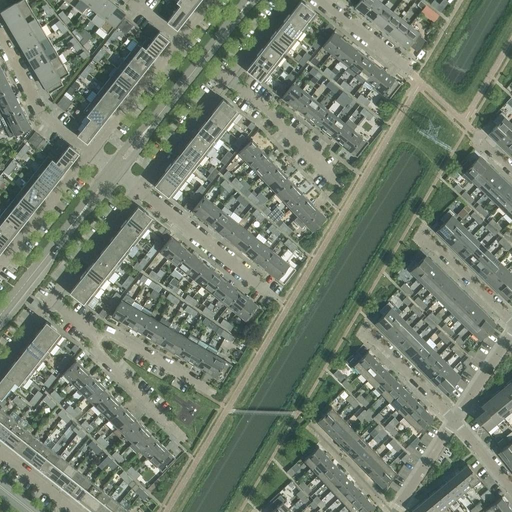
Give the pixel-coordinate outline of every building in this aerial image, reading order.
[(1,12),(7,22),(31,8),(25,0),(22,0),(15,4),(15,3),(1,12)] [(79,0),(73,7),(82,14),(93,0),(79,0)] [(93,0),(82,14),(90,21),(106,0),(93,0)] [(108,0),(106,0),(90,21),(99,27),(116,6),(108,0)] [(197,3),(193,0),(175,0),(181,4),(190,11),(197,3)] [(355,6),(364,14),(375,0),(360,0),(356,6),(355,6)] [(376,0),(375,0),(364,14),(373,20),(384,6),(376,0)] [(434,0),(430,5),(440,12),(448,2),(445,0),(442,0),(439,5),(434,0)] [(301,1),(294,10),(311,23),(318,14),(301,1)] [(426,5),(421,1),(417,5),(422,9),(426,5)] [(41,7),(45,12),(50,9),(46,3),(41,7)] [(181,4),(167,21),(177,29),(190,11),(181,4)] [(439,16),(426,5),(421,11),(434,22),(439,16)] [(116,6),(99,27),(108,34),(115,26),(125,13),(116,6)] [(384,6),(373,20),(381,27),(393,13),(384,6)] [(31,8),(7,22),(12,32),(36,18),(31,8)] [(50,9),(45,12),(50,17),(54,14),(50,9)] [(294,10),(287,18),(304,32),(311,23),(294,10)] [(58,14),(62,19),(67,16),(62,11),(58,14)] [(393,13),(381,27),(390,34),(401,19),(393,13)] [(67,16),(62,19),(66,25),(71,21),(67,16)] [(36,18),(12,32),(18,41),(42,27),(36,18)] [(126,34),(133,25),(125,18),(118,27),(126,34)] [(287,18),(280,27),(297,40),(304,32),(287,18)] [(401,19),(390,34),(398,40),(410,26),(401,19)] [(55,24),(59,29),(63,26),(59,20),(55,24)] [(334,27),(329,23),(325,29),(330,32),(334,27)] [(63,26),(59,29),(63,34),(67,31),(63,26)] [(410,26),(398,40),(407,48),(408,47),(407,47),(408,46),(410,47),(411,46),(410,46),(416,51),(417,51),(416,51),(417,50),(418,49),(419,48),(420,48),(421,46),(422,45),(423,44),(424,42),(424,41),(425,40),(425,41),(425,40),(420,37),(421,36),(418,33),(410,26)] [(42,27),(18,41),(23,50),(47,36),(42,27)] [(280,27),(274,35),(291,48),(297,40),(280,27)] [(72,32),(76,37),(80,33),(76,28),(72,32)] [(115,31),(111,36),(116,40),(120,35),(115,31)] [(168,39),(159,32),(152,40),(148,37),(142,46),(146,49),(145,49),(154,57),(168,39)] [(323,46),(332,53),(343,39),(334,32),(323,46)] [(80,33),(76,37),(80,42),(84,39),(80,33)] [(274,35),(267,44),(284,57),(291,48),(274,35)] [(47,36),(23,50),(29,59),(53,45),(47,36)] [(116,40),(111,36),(107,41),(112,45),(116,40)] [(320,36),(315,41),(320,44),(324,39),(320,36)] [(69,41),(73,46),(77,43),(73,38),(69,41)] [(343,39),(332,53),(340,60),(352,45),(343,39)] [(320,44),(315,41),(311,46),(316,49),(320,44)] [(87,42),(83,45),(83,46),(87,51),(91,47),(87,42)] [(77,43),(73,46),(77,51),(81,48),(77,43)] [(146,49),(142,46),(138,43),(131,52),(148,65),(154,57),(145,49),(146,49)] [(267,44),(260,52),(277,66),(284,57),(267,44)] [(53,45),(29,59),(34,69),(58,55),(53,45)] [(352,45),(340,60),(348,67),(360,52),(352,45)] [(101,48),(97,53),(102,57),(106,51),(101,48)] [(84,51),(80,55),(84,60),(88,56),(84,51)] [(131,52),(124,60),(141,74),(148,65),(131,52)] [(260,52),(254,61),(270,74),(277,66),(260,52)] [(306,52),(302,58),(307,61),(311,56),(306,52)] [(360,52),(348,67),(357,73),(369,59),(360,52)] [(102,57),(97,53),(93,58),(98,62),(102,57)] [(298,54),(294,59),(298,62),(299,62),(302,58),(298,54)] [(58,55),(34,69),(40,78),(64,64),(58,55)] [(319,61),(314,58),(314,57),(310,62),(315,66),(319,61)] [(307,61),(302,58),(299,62),(298,62),(298,63),(303,66),(307,61)] [(369,59),(357,73),(365,80),(377,65),(369,59)] [(124,60),(117,69),(134,82),(141,74),(124,60)] [(270,74),(254,61),(247,69),(263,83),(270,74)] [(64,64),(40,78),(49,94),(63,85),(60,79),(69,74),(64,64)] [(88,65),(84,70),(89,74),(93,69),(88,65)] [(377,65),(365,80),(374,87),(385,72),(377,65)] [(115,67),(108,75),(111,77),(128,91),(134,82),(117,69),(115,67)] [(323,72),(327,76),(331,71),(327,67),(323,72)] [(309,72),(313,76),(317,71),(313,68),(309,72)] [(293,69),(289,74),(293,78),(297,73),(293,69)] [(89,74),(84,70),(80,75),(85,79),(89,74)] [(317,71),(313,76),(318,80),(322,75),(317,71)] [(331,71),(327,76),(332,80),(336,75),(331,71)] [(385,72),(374,87),(389,99),(401,84),(385,72)] [(293,78),(289,74),(285,80),(289,83),(293,78)] [(111,77),(104,86),(121,99),(128,91),(111,77)] [(6,78),(0,81),(0,93),(11,88),(6,78)] [(326,86),(330,90),(334,85),(330,81),(326,86)] [(340,86),(344,89),(348,85),(343,81),(340,86)] [(75,82),(70,87),(75,91),(79,86),(75,82)] [(282,98),(291,105),(302,90),(294,83),(282,98)] [(334,85),(330,90),(335,93),(339,89),(334,85)] [(348,85),(344,89),(349,93),(353,88),(348,85)] [(104,86),(97,94),(114,108),(121,99),(104,86)] [(75,91),(70,87),(66,92),(71,96),(75,91)] [(279,87),(275,92),(280,96),(284,90),(279,87)] [(11,88),(0,93),(0,105),(16,98),(11,88)] [(302,90),(291,105),(299,111),(311,97),(302,90)] [(97,94),(90,103),(107,116),(114,108),(97,94)] [(357,99),(362,103),(365,98),(360,94),(357,99)] [(56,105),(65,111),(72,102),(64,95),(56,105)] [(343,99),(347,103),(351,98),(346,95),(343,99)] [(311,97),(299,111),(308,118),(319,103),(311,97)] [(16,98),(0,105),(0,117),(0,118),(5,115),(21,107),(16,98)] [(351,98),(347,103),(352,107),(356,102),(351,98)] [(365,98),(362,103),(366,107),(370,102),(365,98)] [(223,99),(216,108),(233,122),(240,113),(223,99)] [(107,116),(90,103),(83,112),(91,118),(91,117),(101,125),(107,116)] [(319,103),(308,118),(316,125),(328,110),(319,103)] [(21,107),(5,115),(0,118),(5,127),(10,125),(26,117),(21,107)] [(216,108),(209,117),(226,130),(233,122),(216,108)] [(360,113),(365,117),(368,112),(363,108),(360,113)] [(328,110),(316,125),(325,132),(336,117),(328,110)] [(368,112),(365,117),(369,120),(373,116),(368,112)] [(489,133),(497,140),(511,125),(504,118),(506,116),(501,112),(492,121),(497,125),(489,133)] [(26,117),(10,125),(5,127),(10,137),(31,127),(26,117)] [(91,117),(91,118),(78,135),(87,142),(101,125),(91,117)] [(209,117),(202,125),(219,139),(226,130),(209,117)] [(336,117),(325,132),(333,138),(345,123),(336,117)] [(256,126),(251,122),(247,127),(252,131),(256,126)] [(345,123),(333,138),(342,145),(353,130),(345,123)] [(202,125),(196,134),(213,147),(219,139),(202,125)] [(511,125),(497,140),(500,143),(498,144),(502,148),(511,137),(511,125)] [(353,130),(342,145),(357,157),(369,142),(353,130)] [(36,148),(44,138),(35,132),(28,141),(36,148)] [(196,134),(189,142),(206,156),(213,147),(196,134)] [(241,134),(237,139),(242,143),(246,138),(241,134)] [(511,137),(502,148),(506,152),(508,150),(511,153),(511,151),(511,137)] [(242,143),(237,139),(233,144),(238,148),(242,143)] [(239,153),(246,161),(260,148),(252,140),(239,153)] [(189,142),(182,151),(199,164),(206,156),(189,142)] [(25,144),(21,149),(26,153),(30,148),(25,144)] [(69,145),(56,162),(55,163),(65,170),(78,153),(69,145)] [(260,148),(246,161),(254,169),(267,156),(260,148)] [(26,153),(21,149),(17,154),(22,158),(26,153)] [(182,151),(175,159),(192,173),(199,164),(182,151)] [(228,151),(224,156),(229,160),(233,155),(228,151)] [(48,156),(41,165),(58,179),(65,170),(55,163),(56,162),(48,156)] [(229,160),(224,156),(220,161),(225,165),(229,160)] [(267,156),(254,169),(261,177),(275,164),(267,156)] [(465,172),(472,179),(486,164),(479,157),(472,165),(467,161),(458,170),(463,174),(465,172)] [(175,159),(169,168),(186,181),(192,173),(175,159)] [(12,161),(8,166),(12,170),(16,165),(12,161)] [(275,164),(261,177),(269,185),(282,172),(275,164)] [(486,164),(472,179),(479,186),(494,169),(490,165),(489,167),(486,164)] [(41,165),(34,174),(51,187),(58,179),(41,165)] [(12,170),(8,166),(4,171),(8,175),(12,170)] [(169,168),(162,176),(179,190),(186,181),(169,168)] [(214,168),(210,173),(215,177),(219,172),(214,168)] [(494,169),(479,186),(486,192),(500,177),(497,174),(498,173),(494,169)] [(227,171),(223,175),(228,179),(232,175),(227,171)] [(282,172),(269,185),(276,193),(290,180),(282,172)] [(215,177),(210,173),(206,178),(211,182),(215,177)] [(34,174),(28,182),(44,195),(51,187),(34,174)] [(179,190),(162,176),(155,185),(172,198),(179,190)] [(500,177),(486,192),(493,199),(508,182),(504,179),(503,180),(500,177)] [(231,182),(235,186),(239,182),(235,178),(231,182)] [(220,184),(225,188),(229,184),(224,180),(220,184)] [(290,180),(276,193),(283,200),(297,187),(290,180)] [(28,182),(21,191),(38,204),(44,195),(28,182)] [(239,182),(235,186),(240,190),(244,186),(239,182)] [(511,185),(508,182),(493,199),(500,206),(511,192),(511,188),(511,186),(511,185)] [(229,184),(225,188),(229,192),(233,188),(229,184)] [(457,184),(454,188),(459,193),(462,189),(457,184)] [(201,185),(197,190),(202,194),(206,189),(201,185)] [(297,187),(283,200),(291,208),(305,195),(297,187)] [(202,194),(197,190),(193,195),(198,199),(202,194)] [(21,191),(14,199),(31,213),(38,204),(21,191)] [(461,195),(466,199),(469,196),(464,191),(461,195)] [(511,192),(500,206),(506,212),(511,206),(511,192)] [(247,197),(251,201),(255,197),(251,193),(247,197)] [(236,199),(240,203),(245,199),(240,195),(236,199)] [(305,195),(291,208),(298,216),(312,203),(305,195)] [(192,211),(201,218),(213,203),(204,196),(192,211)] [(469,196),(466,199),(470,204),(474,200),(469,196)] [(255,197),(251,201),(256,205),(260,201),(255,197)] [(14,199),(7,208),(24,221),(31,213),(14,199)] [(245,199),(240,203),(245,207),(249,203),(245,199)] [(187,202),(183,207),(188,211),(192,206),(187,202)] [(213,203),(201,218),(209,225),(221,210),(213,203)] [(312,203),(298,216),(312,230),(325,218),(312,203)] [(472,209),(466,204),(463,208),(468,213),(472,209)] [(475,208),(480,213),(483,209),(478,204),(475,208)] [(138,206),(131,215),(148,229),(155,220),(138,206)] [(221,210),(209,225),(218,231),(230,217),(232,213),(224,206),(221,210)] [(7,208),(1,216),(17,229),(24,221),(7,208)] [(263,212),(267,216),(271,212),(267,208),(263,212)] [(252,214),(256,218),(260,214),(256,209),(252,214)] [(483,209),(480,213),(484,217),(488,213),(483,209)] [(437,231),(444,238),(459,223),(452,216),(453,214),(449,210),(440,219),(444,223),(437,231)] [(470,215),(475,220),(479,216),(474,211),(470,215)] [(271,212),(267,216),(272,220),(276,216),(271,212)] [(260,214),(256,218),(261,222),(265,218),(260,214)] [(131,215),(124,224),(141,237),(148,229),(131,215)] [(17,229),(1,216),(0,216),(0,230),(1,231),(11,238),(17,229)] [(479,216),(475,220),(480,224),(483,220),(479,216)] [(230,217),(218,231),(226,238),(238,223),(230,217)] [(492,219),(488,223),(493,228),(497,224),(492,219)] [(279,227),(283,231),(287,227),(283,222),(279,227)] [(238,223),(226,238),(235,245),(247,230),(238,223)] [(459,223),(444,238),(447,241),(446,242),(449,246),(465,229),(459,223)] [(493,228),(488,223),(485,227),(489,231),(493,228)] [(124,224),(117,232),(134,246),(141,237),(124,224)] [(268,229),(272,233),(276,228),(272,224),(268,229)] [(497,224),(493,228),(498,232),(501,228),(497,224)] [(287,227),(283,231),(288,235),(292,231),(287,227)] [(276,228),(272,233),(277,237),(281,232),(276,228)] [(493,228),(489,231),(494,236),(498,232),(493,228)] [(171,233),(166,229),(162,234),(167,238),(171,233)] [(465,229),(449,246),(453,250),(455,248),(458,251),(472,236),(465,229)] [(247,230),(235,245),(243,252),(255,237),(247,230)] [(1,231),(0,232),(0,251),(11,238),(1,231)] [(503,235),(507,239),(511,235),(506,231),(503,235)] [(117,232),(111,241),(128,254),(134,246),(117,232)] [(472,236),(458,251),(461,254),(459,255),(463,259),(479,243),(472,236)] [(160,252),(168,259),(180,244),(171,237),(160,252)] [(255,237),(243,252),(252,259),(264,244),(255,237)] [(498,242),(503,246),(506,242),(502,238),(498,242)] [(284,243),(288,248),(292,243),(288,239),(284,243)] [(111,241),(104,249),(121,263),(128,254),(111,241)] [(157,241),(153,246),(157,250),(161,245),(157,241)] [(506,242),(503,246),(508,251),(511,247),(506,242)] [(292,243),(288,248),(293,252),(297,247),(292,243)] [(479,243),(463,259),(467,263),(468,262),(471,265),(486,250),(479,243)] [(180,244),(168,259),(177,265),(189,251),(180,244)] [(264,244),(252,259),(260,265),(272,251),(264,244)] [(157,250),(153,246),(148,251),(153,255),(157,250)] [(104,249),(97,258),(114,271),(121,263),(104,249)] [(486,250),(471,265),(474,268),(473,269),(477,273),(493,256),(486,250)] [(189,251),(177,265),(174,269),(182,276),(185,272),(197,257),(189,251)] [(272,251),(260,265),(269,272),(280,257),(272,251)] [(411,271),(418,278),(433,263),(426,256),(418,264),(414,260),(405,269),(409,273),(411,271)] [(493,256),(477,273),(481,277),(482,275),(485,278),(500,263),(493,256)] [(197,257),(185,272),(194,279),(206,264),(197,257)] [(280,257),(269,272),(284,284),(296,270),(280,257)] [(97,258),(91,266),(107,280),(114,271),(97,258)] [(143,258),(139,263),(144,267),(148,262),(143,258)] [(144,267),(139,263),(135,268),(140,272),(144,267)] [(433,263),(418,278),(425,285),(441,269),(437,265),(436,266),(433,263)] [(500,263),(485,278),(492,285),(507,270),(500,263)] [(206,264),(194,279),(202,286),(214,271),(206,264)] [(91,266),(84,275),(101,288),(107,280),(91,266)] [(441,269),(425,285),(432,292),(447,277),(444,274),(445,272),(441,269)] [(148,275),(153,279),(156,274),(152,270),(148,275)] [(511,275),(507,270),(492,285),(499,292),(511,278),(511,275)] [(214,271),(202,286),(211,293),(223,278),(214,271)] [(156,274),(153,279),(158,282),(161,277),(156,274)] [(84,275),(77,283),(94,297),(101,288),(84,275)] [(130,275),(126,280),(130,284),(134,279),(130,275)] [(143,275),(142,275),(139,280),(144,284),(148,279),(143,275)] [(447,277),(432,292),(439,298),(455,282),(451,278),(450,279),(447,277)] [(223,278),(211,293),(219,299),(231,285),(223,278)] [(511,278),(499,292),(506,299),(509,296),(510,297),(511,295),(511,278)] [(130,284),(126,280),(121,285),(126,289),(130,284)] [(148,286),(153,290),(156,285),(151,281),(148,286)] [(455,282),(439,298),(446,305),(460,290),(457,287),(459,286),(455,282)] [(94,297),(77,283),(70,292),(87,305),(94,297)] [(166,287),(171,291),(174,286),(169,283),(166,287)] [(400,287),(405,292),(409,288),(404,283),(400,287)] [(156,285),(153,290),(158,293),(161,288),(156,285)] [(231,285),(219,299),(228,306),(240,291),(231,285)] [(174,286),(171,291),(176,294),(179,289),(174,286)] [(409,288),(405,292),(409,296),(413,293),(409,288)] [(460,290),(446,305),(452,312),(468,295),(465,292),(463,293),(460,290)] [(240,291),(228,306),(236,313),(248,298),(240,291)] [(116,292),(112,297),(117,301),(121,296),(116,292)] [(166,298),(171,302),(174,297),(169,293),(166,298)] [(184,300),(189,303),(192,298),(187,295),(184,300)] [(468,295),(452,312),(459,319),(474,304),(471,301),(472,299),(468,295)] [(117,301),(112,297),(108,302),(113,306),(117,301)] [(174,297),(171,302),(176,305),(179,300),(174,297)] [(411,302),(406,297),(402,301),(407,306),(411,302)] [(414,301),(419,305),(422,301),(418,297),(414,301)] [(192,298),(189,303),(194,306),(197,301),(192,298)] [(248,298),(236,313),(252,325),(263,310),(248,298)] [(112,316),(122,322),(131,306),(121,300),(112,316)] [(422,301),(419,305),(423,310),(427,306),(422,301)] [(134,302),(131,306),(122,322),(131,328),(143,307),(134,302)] [(376,323),(383,330),(398,315),(391,308),(393,306),(389,302),(379,311),(384,315),(376,323)] [(410,308),(414,313),(418,309),(413,304),(410,308)] [(474,304),(459,319),(466,325),(482,309),(478,305),(477,306),(474,304)] [(184,310),(189,314),(192,309),(187,306),(184,310)] [(143,307),(131,328),(140,333),(150,317),(152,312),(143,307)] [(202,312),(207,315),(210,310),(205,307),(202,312)] [(103,309),(98,315),(103,318),(107,313),(103,309)] [(192,309),(189,314),(194,317),(197,312),(192,309)] [(418,309),(414,313),(419,317),(423,313),(418,309)] [(482,309),(466,325),(473,332),(488,317),(485,314),(486,313),(482,309)] [(210,310),(207,315),(212,318),(215,314),(210,310)] [(431,312),(427,316),(432,320),(436,317),(431,312)] [(398,315),(383,330),(386,333),(385,334),(389,338),(405,322),(398,315)] [(432,320),(427,316),(424,320),(428,324),(432,320)] [(150,317),(140,333),(150,339),(159,322),(150,317)] [(436,317),(432,320),(437,325),(440,321),(436,317)] [(488,317),(473,332),(480,339),(487,332),(489,333),(493,328),(492,327),(495,324),(488,317)] [(159,322),(150,339),(159,344),(168,328),(171,323),(162,318),(159,322)] [(202,323),(207,326),(210,321),(205,318),(202,323)] [(220,324),(225,327),(228,322),(223,319),(220,324)] [(432,320),(428,324),(433,329),(437,325),(432,320)] [(210,321),(207,326),(212,329),(215,324),(210,321)] [(46,322),(39,331),(56,344),(63,335),(46,322)] [(228,322),(225,327),(230,331),(234,326),(228,322)] [(405,322),(389,338),(392,342),(394,341),(397,344),(412,329),(405,322)] [(441,328),(446,332),(450,328),(445,324),(441,328)] [(168,328),(159,344),(168,349),(178,333),(168,328)] [(450,328),(446,332),(451,337),(454,333),(450,328)] [(412,329),(397,344),(400,347),(398,348),(402,352),(418,336),(412,329)] [(220,335),(225,338),(228,333),(223,330),(220,335)] [(39,331),(33,339),(50,353),(56,344),(39,331)] [(437,335),(442,339),(445,336),(441,331),(437,335)] [(178,333),(168,349),(178,355),(187,339),(178,333)] [(228,333),(225,338),(230,342),(233,337),(228,333)] [(187,339),(178,355),(187,361),(199,340),(190,334),(187,339)] [(418,336),(402,352),(406,356),(407,354),(410,357),(425,342),(418,336)] [(445,336),(442,339),(446,344),(450,340),(445,336)] [(458,337),(454,341),(460,346),(463,342),(458,337)] [(33,339),(26,348),(43,361),(50,353),(33,339)] [(199,340),(187,361),(196,366),(209,345),(199,340)] [(425,342),(410,357),(417,364),(432,349),(425,342)] [(79,348),(75,344),(71,350),(75,353),(79,348)] [(209,345),(196,366),(206,371),(215,355),(218,351),(209,345)] [(451,348),(455,353),(459,349),(454,345),(451,348)] [(26,348),(19,356),(36,370),(43,361),(26,348)] [(432,349),(417,364),(424,371),(439,356),(432,349)] [(459,349),(455,353),(460,358),(464,354),(459,349)] [(472,358),(475,353),(471,349),(467,353),(472,358)] [(360,372),(361,373),(376,359),(375,358),(375,359),(368,352),(369,352),(368,351),(362,357),(358,353),(349,361),(360,372)] [(215,355),(206,371),(223,381),(232,365),(215,355)] [(19,356),(12,365),(29,378),(36,370),(19,356)] [(439,356),(424,371),(431,378),(445,363),(439,356)] [(65,357),(61,362),(66,365),(70,360),(65,357)] [(463,363),(467,367),(471,361),(468,358),(463,363)] [(376,359),(361,373),(367,379),(367,380),(368,380),(383,366),(382,366),(376,359)] [(63,374),(71,382),(84,368),(76,360),(63,374)] [(66,365),(61,362),(57,367),(62,371),(66,365)] [(445,363),(431,378),(437,384),(452,370),(445,363)] [(12,365),(6,373),(15,381),(14,381),(22,387),(29,378),(12,365)] [(383,366),(368,380),(374,386),(374,387),(375,387),(375,388),(390,373),(389,373),(383,367),(383,366)] [(84,368),(71,382),(79,389),(92,376),(84,368)] [(452,370),(437,384),(445,392),(447,389),(449,390),(453,385),(452,384),(459,377),(452,370)] [(0,380),(0,397),(1,398),(14,381),(15,381),(6,373),(0,380)] [(390,373),(375,388),(381,394),(382,394),(383,395),(397,381),(397,380),(397,381),(390,374),(390,373)] [(51,374),(47,379),(52,383),(56,377),(51,374)] [(92,376),(79,389),(87,397),(100,383),(92,376)] [(52,383),(47,379),(43,384),(48,388),(52,383)] [(397,381),(383,395),(388,401),(389,402),(389,401),(390,402),(404,388),(397,381)] [(100,383),(87,397),(94,404),(107,391),(100,383)] [(350,384),(346,388),(350,392),(354,388),(350,384)] [(404,388),(390,402),(396,408),(395,408),(396,409),(397,409),(411,395),(404,388)] [(500,390),(495,393),(510,411),(511,409),(511,398),(504,388),(501,391),(500,390)] [(50,395),(54,399),(58,394),(54,390),(50,395)] [(38,391),(33,396),(38,400),(43,394),(38,391)] [(107,391),(94,404),(102,412),(115,399),(107,391)] [(492,398),(489,401),(503,417),(510,411),(495,393),(491,397),(492,398)] [(58,394),(54,399),(58,403),(63,399),(58,394)] [(356,398),(360,402),(364,399),(360,394),(356,398)] [(42,400),(47,404),(51,400),(47,395),(42,400)] [(411,395),(397,409),(403,415),(403,416),(404,417),(419,402),(418,402),(411,396),(412,395),(411,395)] [(12,401),(17,405),(21,400),(16,396),(12,401)] [(38,400),(33,396),(29,402),(34,406),(38,400)] [(346,399),(350,404),(354,400),(350,396),(346,399)] [(115,399),(102,412),(110,420),(123,406),(115,399)] [(364,399),(360,402),(365,407),(368,403),(364,399)] [(21,400),(17,405),(23,409),(26,404),(21,400)] [(51,400),(47,404),(52,409),(56,404),(51,400)] [(354,400),(350,404),(354,408),(358,404),(354,400)] [(489,401),(482,407),(495,423),(503,417),(489,401)] [(419,402),(404,417),(410,423),(411,424),(426,410),(425,409),(425,410),(418,403),(419,403),(419,402)] [(65,410),(70,414),(74,410),(70,405),(65,410)] [(123,406),(110,420),(117,427),(131,414),(123,406)] [(324,429),(339,414),(338,414),(338,413),(332,407),(319,419),(317,421),(317,422),(318,421),(324,428),(324,429)] [(475,418),(479,423),(481,422),(487,429),(495,423),(482,407),(474,413),(477,416),(475,418)] [(57,414),(62,419),(66,415),(61,410),(57,414)] [(74,410),(70,414),(74,418),(78,414),(74,410)] [(426,410),(411,424),(417,430),(417,431),(417,430),(419,432),(419,431),(423,434),(424,435),(428,428),(427,428),(425,426),(433,417),(432,417),(426,410)] [(378,413),(375,417),(379,421),(383,418),(378,413)] [(131,414),(117,427),(125,435),(138,422),(131,414)] [(339,414),(324,429),(325,429),(332,435),(331,436),(332,436),(346,422),(345,421),(346,421),(345,420),(339,414)] [(66,415),(62,419),(66,423),(71,419),(66,415)] [(8,417),(0,427),(0,436),(4,440),(16,424),(8,417)] [(81,425),(85,429),(89,425),(85,421),(81,425)] [(138,422),(125,435),(133,443),(146,429),(138,422)] [(346,422),(332,436),(339,443),(338,443),(339,443),(353,429),(353,428),(352,428),(346,422)] [(385,427),(389,431),(393,428),(388,423),(385,427)] [(16,424),(4,440),(12,446),(25,431),(16,424)] [(73,430),(77,434),(82,430),(77,425),(73,430)] [(89,425),(85,429),(89,433),(93,429),(89,425)] [(374,428),(379,433),(382,429),(378,425),(374,428)] [(146,429),(133,443),(140,450),(154,437),(146,429)] [(353,429),(339,443),(339,444),(339,443),(346,450),(346,451),(360,436),(360,435),(359,435),(353,429)] [(382,429),(379,433),(383,437),(387,433),(382,429)] [(82,430),(77,434),(82,439),(86,434),(82,430)] [(25,431),(12,446),(21,453),(33,437),(25,431)] [(96,440),(100,444),(105,440),(100,436),(96,440)] [(360,436),(346,451),(353,457),(353,458),(368,443),(367,443),(367,442),(366,442),(360,436)] [(33,437),(21,453),(29,460),(42,444),(33,437)] [(154,437),(140,450),(148,458),(161,444),(154,437)] [(389,443),(393,447),(397,444),(392,439),(389,443)] [(503,439),(497,443),(500,447),(506,443),(503,439)] [(105,440),(100,444),(104,448),(109,444),(105,440)] [(88,445),(93,449),(97,445),(92,441),(88,445)] [(511,442),(499,452),(505,460),(511,454),(511,442)] [(368,443),(353,458),(354,458),(360,465),(375,451),(374,450),(374,449),(374,450),(368,443)] [(42,444),(29,460),(38,467),(50,451),(42,444)] [(161,444),(148,458),(162,472),(175,458),(161,444)] [(397,444),(393,447),(397,452),(401,448),(397,444)] [(97,445),(93,449),(97,454),(102,450),(97,445)] [(411,454),(414,449),(410,445),(406,448),(411,454)] [(310,467),(311,468),(326,454),(325,454),(319,447),(318,446),(304,460),(310,467),(309,467),(310,467)] [(50,451),(38,467),(46,473),(59,458),(50,451)] [(112,455),(116,460),(120,455),(116,451),(112,455)] [(375,451),(360,465),(361,465),(367,472),(382,458),(381,457),(375,451)] [(326,454),(311,468),(317,474),(316,474),(317,475),(318,476),(333,462),(333,461),(332,462),(326,455),(326,454)] [(405,463),(409,456),(407,454),(401,459),(405,463)] [(120,455),(116,460),(120,464),(124,460),(120,455)] [(104,460),(108,465),(112,461),(108,456),(104,460)] [(59,458),(46,473),(55,480),(67,464),(59,458)] [(382,458),(367,472),(368,473),(368,472),(375,479),(374,479),(374,480),(389,465),(388,465),(388,464),(382,458)] [(112,461),(108,465),(113,469),(117,465),(112,461)] [(333,462),(318,476),(324,482),(323,482),(324,482),(325,483),(340,469),(339,469),(333,462)] [(67,464),(55,480),(63,487),(76,471),(67,464)] [(459,471),(472,487),(480,480),(467,464),(467,465),(459,471)] [(389,465),(374,480),(375,480),(382,487),(384,486),(384,485),(390,479),(392,481),(393,481),(397,475),(396,475),(396,474),(397,473),(395,472),(396,472),(395,471),(389,465)] [(127,471),(131,475),(135,471),(131,466),(127,471)] [(295,473),(290,468),(287,472),(291,477),(295,473)] [(340,469),(325,483),(331,489),(330,489),(331,490),(332,490),(347,476),(346,476),(346,477),(340,469)] [(76,471),(63,487),(72,493),(84,478),(76,471)] [(119,476),(124,480),(128,476),(123,471),(119,476)] [(135,471),(131,475),(136,479),(140,475),(135,471)] [(451,477),(464,493),(472,487),(459,471),(452,477),(451,477)] [(128,476),(124,480),(128,485),(133,480),(128,476)] [(347,476),(332,490),(338,497),(337,497),(338,497),(339,498),(354,484),(353,484),(347,477),(347,476)] [(443,484),(456,500),(464,493),(451,477),(451,478),(444,484),(443,484)] [(84,478),(72,493),(80,500),(93,484),(84,478)] [(93,484),(80,500),(89,507),(101,491),(93,484)] [(354,484),(339,498),(344,504),(345,505),(345,504),(346,505),(361,491),(360,491),(354,484)] [(436,490),(435,490),(449,506),(456,500),(443,484),(436,491),(436,490)] [(135,491),(139,496),(144,491),(139,487),(135,491)] [(428,497),(440,511),(441,511),(449,506),(435,490),(435,491),(428,497)] [(101,491),(89,507),(95,511),(98,511),(110,498),(101,491)] [(144,491),(139,496),(144,500),(148,496),(144,491)] [(361,491),(346,505),(351,511),(352,511),(351,511),(353,511),(368,499),(367,499),(361,492),(361,491)] [(286,511),(289,509),(289,508),(288,508),(278,497),(269,505),(273,510),(270,511),(286,511)] [(420,503),(426,511),(440,511),(428,497),(427,497),(428,497),(420,504),(420,503)] [(499,511),(508,505),(502,498),(502,497),(500,499),(485,509),(487,511),(499,511)] [(110,498),(98,511),(112,511),(118,505),(110,498)] [(368,499),(353,511),(369,511),(375,507),(375,506),(374,506),(368,499)] [(426,511),(420,503),(419,504),(420,504),(412,510),(411,510),(412,511),(426,511)]
